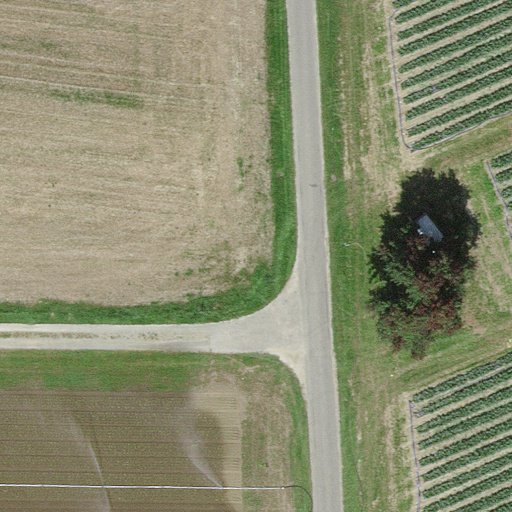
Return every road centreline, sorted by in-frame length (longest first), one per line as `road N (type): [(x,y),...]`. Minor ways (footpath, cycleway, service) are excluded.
road 1 (residential): [(331,511),(306,0)]
road 2 (track): [(322,338),(0,336)]
